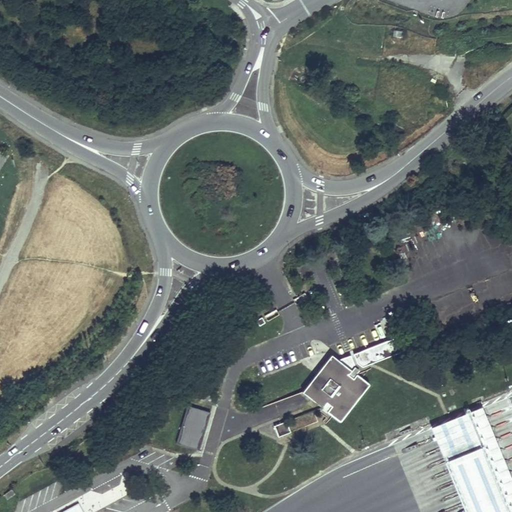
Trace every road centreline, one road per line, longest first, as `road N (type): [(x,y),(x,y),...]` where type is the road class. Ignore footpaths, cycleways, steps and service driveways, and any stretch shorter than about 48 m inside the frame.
road 1 (secondary): [(0,466),(129,360)]
road 2 (residential): [(271,141),(262,106),(271,27),(258,5),(242,1)]
road 3 (motorway): [(511,450),(369,511)]
road 4 (tertiary): [(276,240),(376,193),(403,168)]
road 5 (tertiary): [(403,168),(511,77)]
road 6 (residential): [(242,1),(254,49),(234,96),(211,121)]
road 7 (secondary): [(129,360),(193,285),(220,266)]
road 8 (secondary): [(162,237),(157,309),(129,360)]
road 9 (secondary): [(173,137),(109,147),(48,127)]
road 10 (secondary): [(48,127),(129,178),(147,201)]
road 11 (tertiary): [(403,168),(348,187),(320,185),(288,168)]
